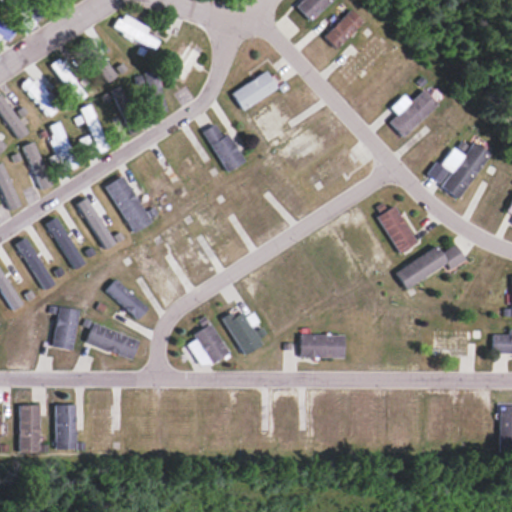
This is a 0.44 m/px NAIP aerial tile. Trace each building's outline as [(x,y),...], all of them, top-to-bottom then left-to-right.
[(329,0),(298,0),(293,5),(307,20),(329,0)] [(320,35),(332,48),(360,22),(348,9),(320,35)] [(143,34),(147,27),(118,13),(110,29),(151,49),(156,40),(143,34)] [(113,76),(100,55),(90,61),(104,82),(113,76)] [(83,96),(55,58),(47,64),(75,102),(83,96)] [(164,111),(153,69),(141,72),(152,114),(164,111)] [(229,93),(241,110),(274,87),(262,70),(229,93)] [(30,76),(19,86),(37,104),(44,98),(43,97),(47,93),(30,76)] [(404,104),(398,97),(388,107),(394,113),(386,121),(400,137),(435,104),(421,88),(404,104)] [(0,116),(16,138),(26,132),(0,95),(0,116)] [(77,108),(94,145),(103,141),(86,104),(77,108)] [(45,137),(54,163),(58,161),(62,171),(75,166),(58,121),(46,125),(50,135),(45,137)] [(242,160),(225,133),(220,136),(212,123),(199,131),(224,171),(242,160)] [(77,138),(82,150),(91,147),(87,135),(77,138)] [(20,146),(39,189),(50,185),(30,141),(20,146)] [(486,153),(470,142),(461,155),(450,147),(438,164),(433,160),(423,175),(457,197),(486,153)] [(0,194),(5,210),(16,206),(2,161),(0,161),(0,194)] [(149,222),(121,175),(103,185),(131,232),(149,222)] [(397,253),(415,242),(391,205),(374,216),(397,253)] [(51,283),(22,237),(13,243),(42,289),(51,283)] [(392,271),(403,288),(444,263),(447,268),(463,259),(453,243),(438,252),(434,246),(392,271)] [(0,294),(9,310),(19,303),(0,271),(0,294)] [(136,319),(146,308),(114,278),(104,289),(136,319)] [(71,349),(76,309),(55,306),(50,347),(71,349)] [(250,312),(242,316),(236,307),(219,318),(242,354),(260,344),(250,329),(258,324),(250,312)] [(137,339),(91,322),(83,341),(129,359),(137,339)] [(193,338),(185,344),(198,364),(206,358),(209,363),(226,352),(207,323),(190,334),(193,338)] [(511,328),(506,329),(506,334),(490,334),(490,350),(511,350),(511,328)] [(341,334),(297,334),(296,357),(340,357),(341,334)] [(17,452),(38,452),(37,404),(17,404),(17,452)] [(53,448),(74,448),(73,404),(53,404),(53,448)] [(511,404),(498,404),(497,447),(511,447),(511,404)]
